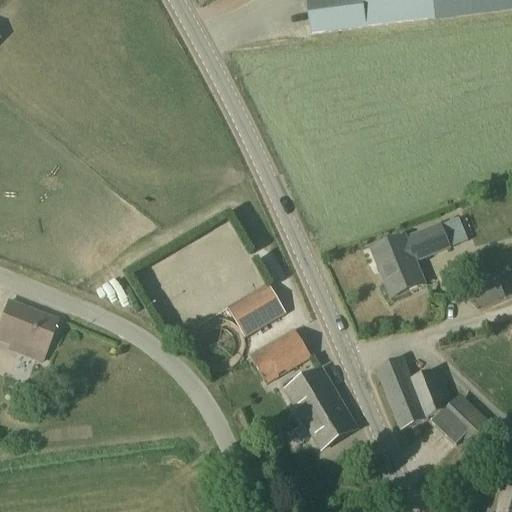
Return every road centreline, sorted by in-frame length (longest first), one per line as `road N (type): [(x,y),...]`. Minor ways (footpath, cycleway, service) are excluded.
road 1 (tertiary): [(184,0),(234,95),(345,357)]
road 2 (unclassified): [(266,511),(210,402),(147,331),(0,269)]
road 3 (tertiary): [(345,357),(410,511)]
road 4 (unclassified): [(511,424),(422,344),(400,339)]
